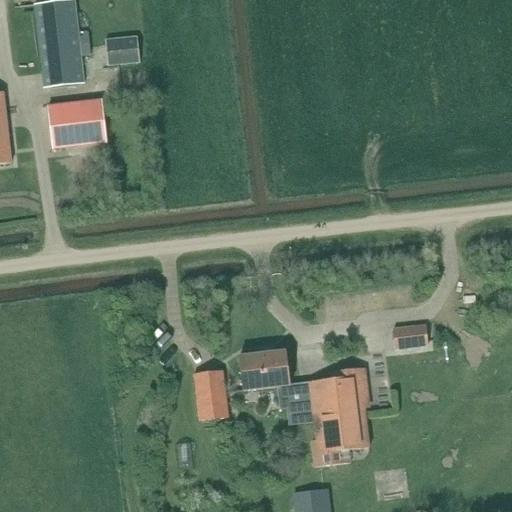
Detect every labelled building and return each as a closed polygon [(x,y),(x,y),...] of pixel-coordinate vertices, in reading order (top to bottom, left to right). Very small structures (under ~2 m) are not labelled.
[(75,2),(34,6),(43,90),(84,85),(81,58),(90,57),(88,32),(79,33),(75,2)] [(137,38),(105,42),(108,68),(140,65),(137,38)] [(102,101),(48,108),(53,151),(107,145),(102,101)] [(0,168),(10,167),(8,148),(6,133),(0,133),(0,168)] [(426,327),(393,331),(395,351),(428,347),(426,327)] [(278,389),(289,387),(286,354),(239,359),(243,393),(278,389)] [(223,373),(193,376),(199,424),(229,420),(223,373)] [(294,425),(315,423),(317,442),(311,443),(313,469),(326,468),(351,466),(351,453),(368,451),(364,421),(359,377),(344,379),(344,376),(330,377),(330,381),(310,383),(311,386),(289,388),(289,387),(278,389),(280,402),(292,401),(294,425)] [(328,491),(293,496),(294,511),(327,511),(327,508),(330,507),(328,491)]
